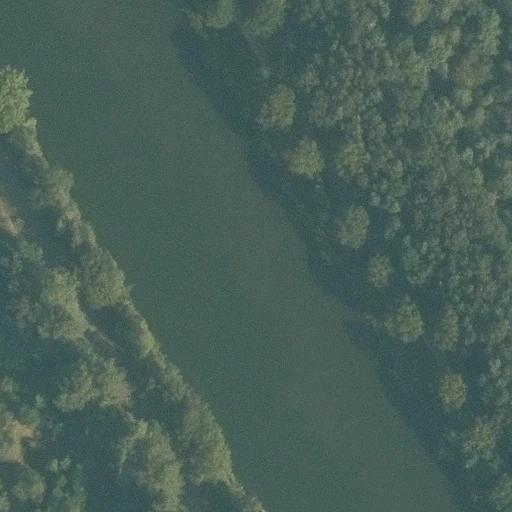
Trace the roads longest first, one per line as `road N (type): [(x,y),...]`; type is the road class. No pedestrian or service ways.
road 1 (track): [(511,478),(286,101)]
road 2 (unclassified): [(186,511),(0,198)]
